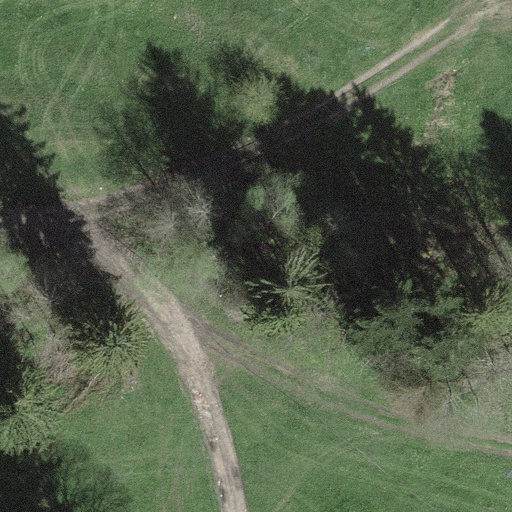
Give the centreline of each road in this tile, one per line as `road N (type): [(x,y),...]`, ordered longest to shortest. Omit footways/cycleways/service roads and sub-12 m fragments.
road 1 (track): [(511,436),(279,377),(144,295),(108,247),(74,228),(0,221)]
road 2 (track): [(59,226),(166,185),(431,49),(511,32)]
road 3 (track): [(177,318),(214,423),(228,511)]
